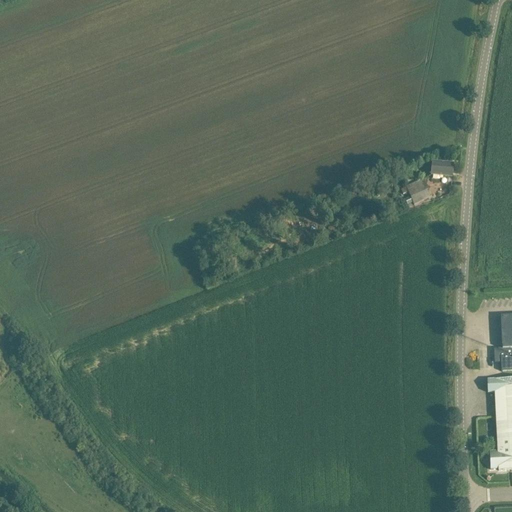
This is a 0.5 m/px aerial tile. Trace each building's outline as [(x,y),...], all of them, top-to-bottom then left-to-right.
[(431,176),(452,178),(453,164),(433,162),(431,176)] [(414,204),(413,204),(414,205),(432,197),(424,180),(407,187),(407,188),(409,193),(414,204)] [(409,193),(407,188),(401,190),(403,196),(409,193)] [(498,349),(499,358),(501,358),(502,372),(511,371),(511,316),(501,317),(503,349),(498,349)] [(495,393),(498,452),(490,452),(491,470),(499,470),(499,471),(511,470),(511,379),(487,381),(488,393),(495,393)]
